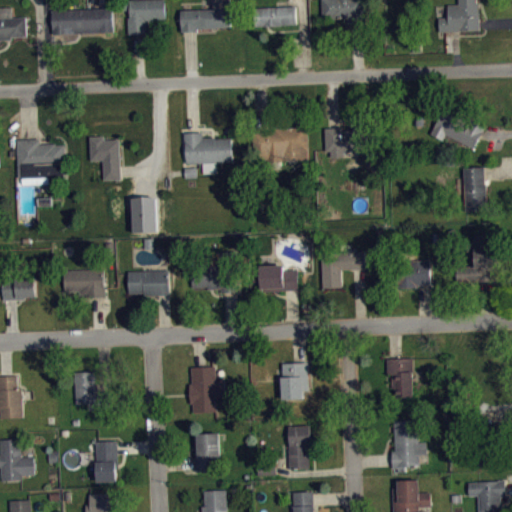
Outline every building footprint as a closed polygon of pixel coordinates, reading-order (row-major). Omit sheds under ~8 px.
[(129,34),(128,0),(165,0),(165,18),(152,18),(152,20),(147,20),(147,33),(129,34)] [(322,0),(366,0),(366,21),(348,21),(348,17),(322,18),(322,0)] [(447,16),(439,16),(440,31),(480,29),(478,1),(476,1),(476,0),(459,0),(459,3),(447,3),(447,16)] [(298,24),(297,5),(254,7),(254,25),(264,25),(264,26),(282,26),(282,24),(298,24)] [(0,39),(12,39),(12,36),(28,35),(27,16),(13,17),(13,6),(0,6),(0,39)] [(52,9),(52,33),(113,31),(113,7),(52,9)] [(182,31),(181,10),(226,8),(227,26),(198,28),(198,31),(182,31)] [(431,132),(444,139),(446,133),(474,147),(485,126),(445,106),(431,132)] [(325,127),(342,127),(342,129),(352,129),(352,122),(364,122),(365,151),(355,151),(355,149),(346,149),(346,152),(327,153),(325,127)] [(253,127),(254,160),(267,159),(267,162),(284,162),(284,158),(292,159),(292,162),(309,160),(308,125),(253,127)] [(185,132),(187,163),(203,162),(204,173),(218,173),(217,162),(233,161),(231,137),(215,138),(215,136),(203,137),(203,131),(185,132)] [(90,135),(105,135),(105,139),(120,138),(123,179),(104,179),(103,160),(92,160),(90,135)] [(17,138),(17,149),(10,149),(10,156),(18,156),(18,177),(22,177),(22,184),(60,182),(59,176),(66,176),(65,143),(57,144),(57,142),(41,142),(41,138),(17,138)] [(185,167),(186,177),(197,176),(197,166),(185,167)] [(464,167),(465,211),(487,210),(485,166),(464,167)] [(457,281),(492,280),(492,266),(496,266),(495,234),(475,234),(474,241),(462,241),(462,250),(469,250),(469,264),(456,265),(457,281)] [(323,286),(342,286),(342,268),(366,267),(365,250),(322,251),(323,286)] [(261,291),(260,265),(262,262),(262,257),(271,257),(271,264),(284,264),(284,268),(298,268),(299,289),(261,291)] [(431,283),(417,283),(415,286),(399,287),(399,283),(386,283),(385,260),(430,259),(431,283)] [(193,286),(208,286),(208,288),(222,288),(222,292),(239,292),(239,289),(241,289),(241,286),(245,286),(245,266),(192,266),(193,286)] [(64,270),(105,268),(107,296),(88,297),(88,289),(65,290),(64,270)] [(130,292),(129,270),(170,269),(171,294),(144,294),(144,292),(130,292)] [(4,299),(4,277),(37,276),(37,295),(26,295),(26,299),(4,299)] [(387,358),(387,373),(391,373),(392,387),(394,387),(395,395),(413,395),(412,357),(387,358)] [(475,361),(476,397),(495,396),(495,388),(502,388),(501,360),(475,361)] [(308,361),(309,390),(304,390),(304,398),(284,399),(283,362),(308,361)] [(192,366),(193,383),(191,383),(191,403),(193,403),(193,411),(219,410),(218,395),(226,394),(226,378),(217,378),(216,365),(192,366)] [(75,371),(76,402),(96,402),(97,409),(121,408),(120,391),(99,391),(99,371),(75,371)] [(0,375),(0,406),(1,417),(24,417),(22,388),(19,388),(19,375),(0,375)] [(473,409),(476,451),(498,450),(495,408),(473,409)] [(394,419),(395,450),(392,450),(393,468),(398,467),(398,471),(406,470),(406,466),(412,465),(412,464),(420,464),(419,453),(427,453),(427,441),(420,441),(419,418),(394,419)] [(289,425),(290,443),(289,443),(290,467),(310,467),(309,445),(312,445),(311,424),(289,425)] [(195,432),(196,470),(217,469),(216,456),(221,456),(220,432),(195,432)] [(0,439),(1,454),(0,454),(0,466),(1,466),(2,480),(23,479),(23,474),(35,474),(34,455),(22,456),(21,438),(0,439)] [(97,441),(98,481),(117,480),(117,460),(119,455),(118,440),(97,441)] [(259,473),(258,459),(276,458),(276,474),(259,473)] [(393,486),(393,511),(420,511),(420,506),(431,506),(431,491),(420,491),(419,478),(398,479),(398,486),(393,486)] [(469,481),(469,495),(478,495),(479,511),(502,511),(501,495),(506,495),(505,478),(499,478),(499,480),(469,481)] [(204,489),(205,505),(202,505),(202,511),(228,511),(227,489),(204,489)] [(293,491),(294,511),(314,511),(314,506),(316,506),(314,490),(293,491)] [(89,493),(90,504),(86,504),(86,511),(119,511),(119,492),(89,493)] [(10,500),(10,511),(31,511),(31,499),(10,500)]
